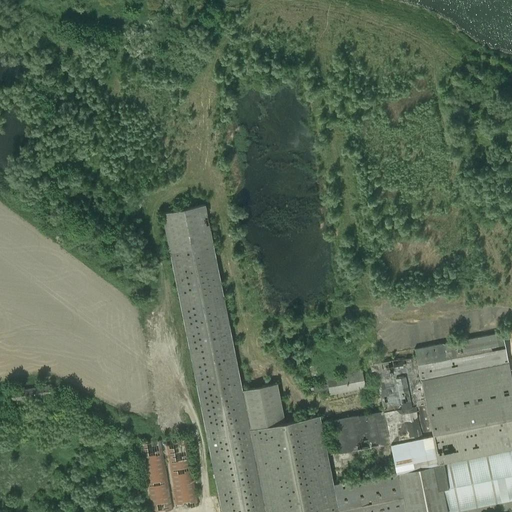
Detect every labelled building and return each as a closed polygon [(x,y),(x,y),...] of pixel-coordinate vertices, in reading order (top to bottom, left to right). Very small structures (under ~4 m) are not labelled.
[(492,511),(511,508),(511,454),(510,447),(511,446),(511,381),(508,360),(502,332),(414,349),(416,356),(390,360),(370,365),(371,370),(374,370),(383,410),(358,415),(357,414),(332,419),(339,454),(391,443),(397,471),(333,485),(319,417),(284,423),(276,383),(241,390),(204,205),(161,213),(169,251),(221,511),(492,511)] [(312,375),(311,374),(317,373),(316,364),(308,366),(308,370),(306,370),(307,376),(312,375)] [(312,385),(310,385),(311,392),(328,388),(329,394),(365,387),(362,369),(325,376),(327,382),(312,385)] [(55,384),(11,390),(12,401),(56,395),(55,384)] [(187,435),(162,439),(175,508),(198,504),(187,435)] [(149,511),(150,511),(173,508),(161,439),(137,443),(149,511)]
